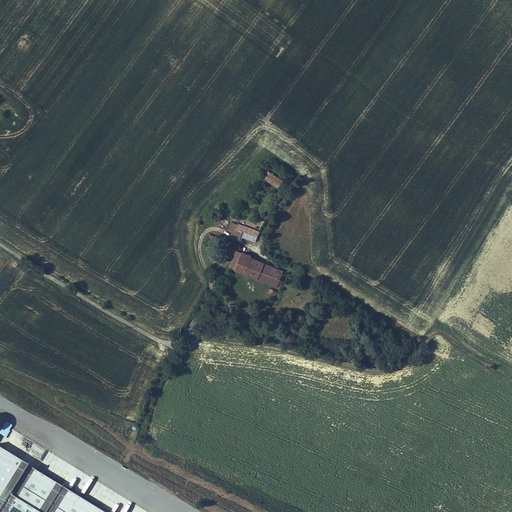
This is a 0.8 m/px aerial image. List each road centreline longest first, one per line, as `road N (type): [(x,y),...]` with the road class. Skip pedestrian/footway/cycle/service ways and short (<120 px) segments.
road 1 (track): [(185,329),(370,369),(406,361),(420,340),(443,330),(511,378)]
road 2 (unclassified): [(0,241),(132,329),(175,344)]
